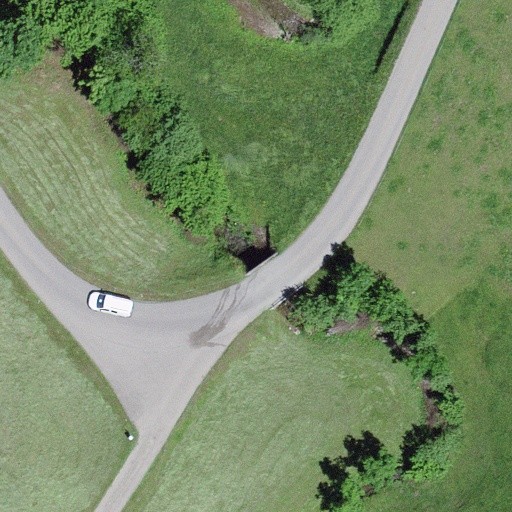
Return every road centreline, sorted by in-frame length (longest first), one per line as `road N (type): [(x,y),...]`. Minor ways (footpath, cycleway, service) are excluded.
road 1 (unclassified): [(0,209),(49,276),(115,337),(188,383),(258,301),(338,236),(445,0)]
road 2 (track): [(107,511),(188,383)]
